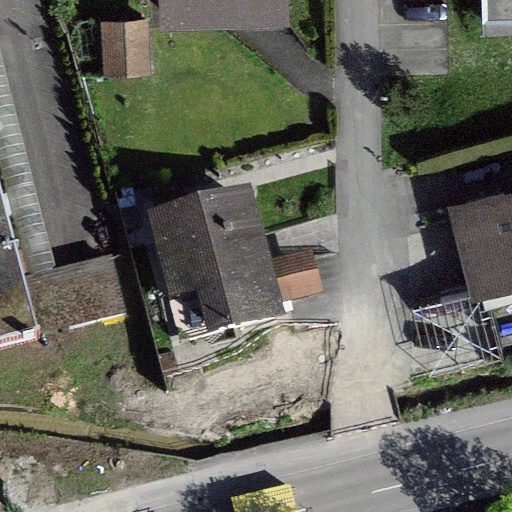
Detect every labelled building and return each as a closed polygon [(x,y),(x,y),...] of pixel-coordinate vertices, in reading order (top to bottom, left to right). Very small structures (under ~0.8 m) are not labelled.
[(288,0),(159,0),(160,18),(289,13),(288,0)] [(511,0),(481,0),(481,15),(511,14),(511,0)] [(148,15),(101,16),(103,72),(150,71),(148,15)] [(511,179),(446,196),(469,286),(409,301),(428,373),(506,354),(503,342),(511,339),(511,179)] [(248,188),(145,216),(169,305),(196,297),(208,342),(285,322),(280,305),(323,294),(311,252),(269,264),(248,188)] [(0,350),(39,340),(19,263),(0,190),(0,350)]
